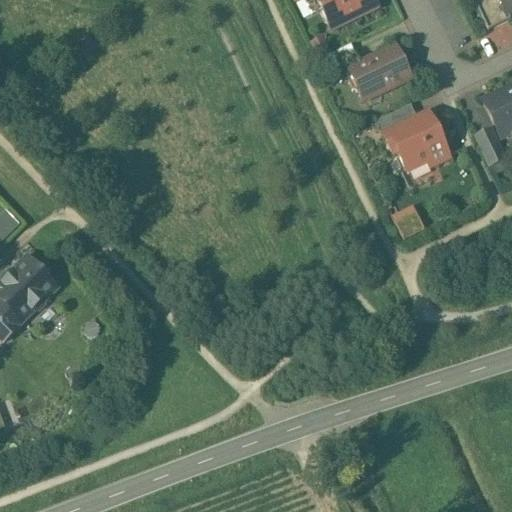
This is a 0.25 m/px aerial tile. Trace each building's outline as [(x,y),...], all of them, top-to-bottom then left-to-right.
[(312,0),(329,34),(375,12),(368,0),(312,0)] [(495,0),(469,0),(486,34),(508,23),(505,17),(504,17),(495,0)] [(511,0),(495,0),(504,17),(505,17),(511,13),(511,0)] [(393,49),(345,72),(350,82),(349,82),(347,87),(350,94),(355,95),(356,95),(362,106),(409,83),(393,49)] [(511,90),(481,105),(498,140),(508,136),(509,137),(511,138),(511,90)] [(407,110),(390,119),(396,132),(414,124),(407,110)] [(389,118),(376,124),(383,139),(396,132),(390,119),(389,118)] [(422,129),(419,122),(414,124),(396,132),(383,139),(382,139),(391,158),(395,156),(404,175),(426,165),(428,170),(447,161),(433,133),(422,129)] [(487,133),(474,139),(488,169),(502,163),(487,133)] [(54,291),(25,262),(0,286),(0,306),(18,325),(20,324),(31,313),(32,313),(35,313),(41,307),(41,304),(42,304),(42,303),(54,291)] [(18,325),(0,306),(0,346),(21,326),(20,324),(18,325)]
